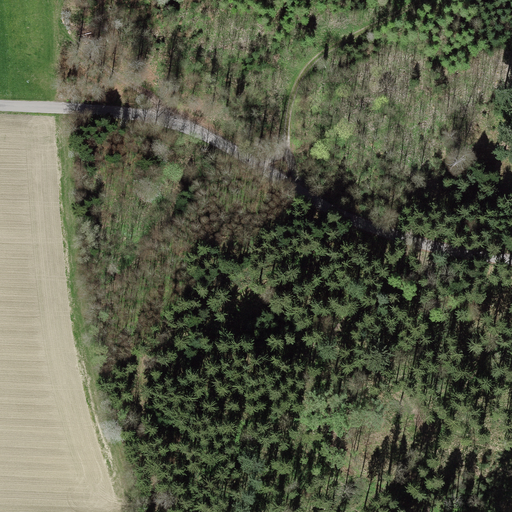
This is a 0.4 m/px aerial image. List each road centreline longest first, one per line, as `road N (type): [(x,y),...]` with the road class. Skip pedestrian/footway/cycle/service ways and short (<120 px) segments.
road 1 (unclassified): [(0,106),(170,122),(362,227),(511,267)]
road 2 (track): [(299,191),(286,132),(300,75),(327,50),(422,0)]
road 3 (track): [(170,122),(70,38),(60,22),(61,0)]
